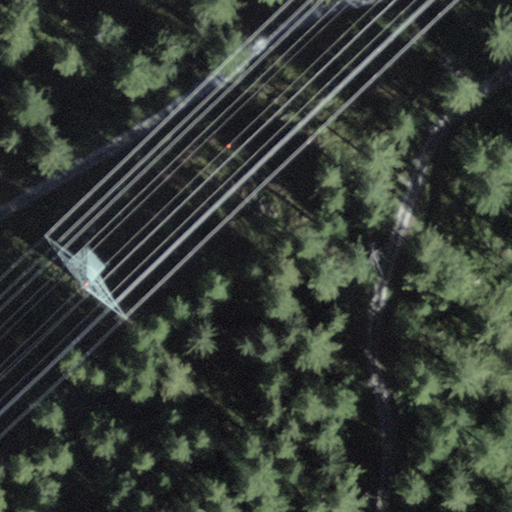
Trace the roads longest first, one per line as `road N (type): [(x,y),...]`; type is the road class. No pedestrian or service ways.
road 1 (track): [(511,65),(438,129),(383,277),(371,335),(388,439),(380,511)]
road 2 (track): [(0,219),(271,37),(356,0)]
